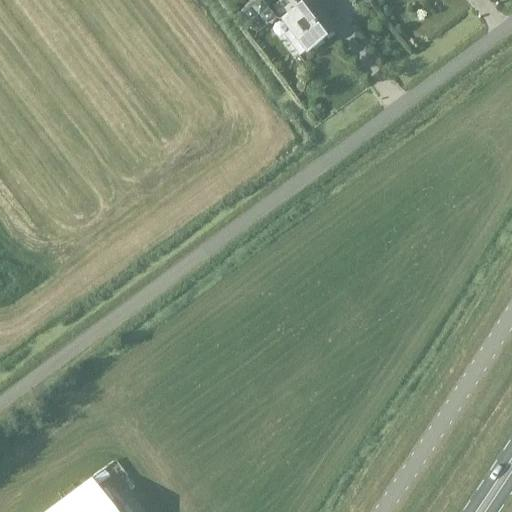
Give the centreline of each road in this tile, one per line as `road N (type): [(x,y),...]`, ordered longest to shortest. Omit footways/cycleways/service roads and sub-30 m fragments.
road 1 (unclassified): [(0,403),(511,22)]
road 2 (unclassified): [(511,308),(380,511)]
